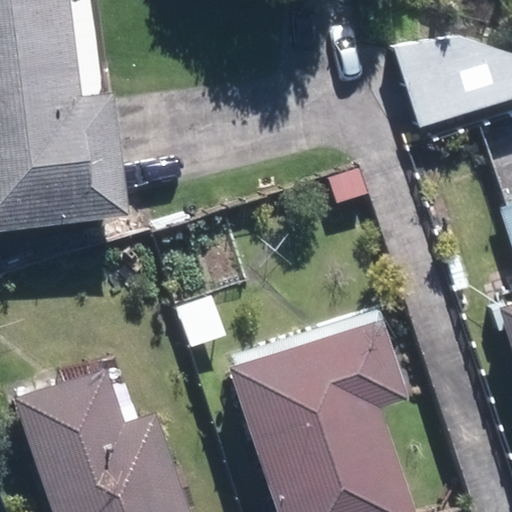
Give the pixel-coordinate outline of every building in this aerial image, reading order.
[(43,0),(0,0),(0,224),(105,212),(89,90),(56,94),(43,0)] [(381,46),(405,126),(511,92),(511,57),(442,35),(381,46)] [(511,198),(489,206),(511,279),(511,198)] [(204,289),(164,299),(177,350),(217,340),(204,289)] [(511,292),(477,303),(511,415),(511,292)] [(356,316),(208,362),(255,511),(390,511),(356,405),(382,397),(356,316)] [(88,366),(0,392),(0,399),(34,511),(167,511),(136,411),(104,421),(88,366)]
